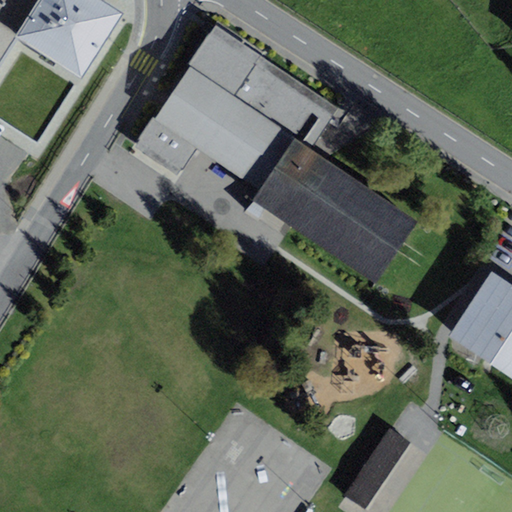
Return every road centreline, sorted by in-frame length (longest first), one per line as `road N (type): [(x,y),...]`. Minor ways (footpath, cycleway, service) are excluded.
road 1 (unclassified): [(238,0),(511,176)]
road 2 (unclassified): [(162,0),(150,50),(20,266)]
